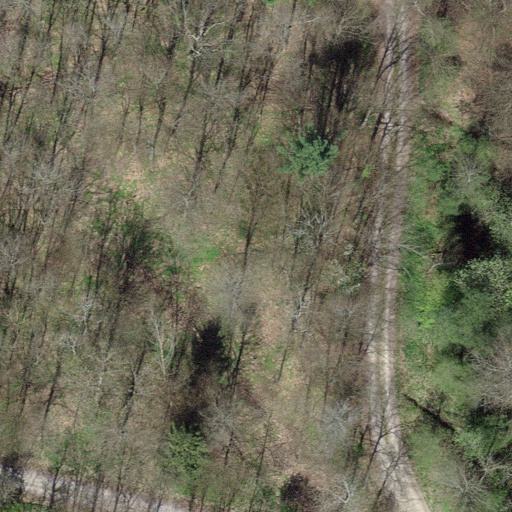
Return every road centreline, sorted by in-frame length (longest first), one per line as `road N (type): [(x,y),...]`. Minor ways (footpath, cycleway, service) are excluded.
road 1 (track): [(408,511),(383,419),(393,0)]
road 2 (track): [(0,467),(183,511)]
